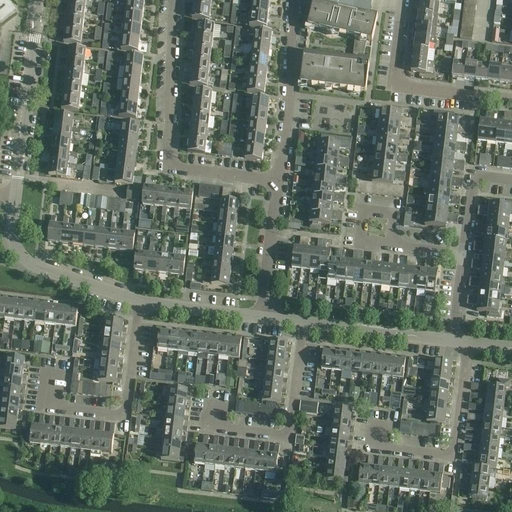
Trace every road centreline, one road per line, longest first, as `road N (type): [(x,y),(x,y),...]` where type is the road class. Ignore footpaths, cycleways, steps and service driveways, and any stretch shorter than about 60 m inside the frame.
road 1 (residential): [(276,182),(169,171),(173,0)]
road 2 (residential): [(51,379),(48,412),(127,421),(139,303)]
road 3 (residential): [(379,426),(375,449),(451,459),(469,345)]
road 4 (residential): [(213,407),(211,428),(287,439),(302,323)]
road 5 (residential): [(14,196),(39,0)]
road 6 (residential): [(139,303),(20,256),(11,235),(14,196)]
road 7 (residential): [(292,0),(276,182)]
road 8 (residential): [(453,343),(302,323)]
road 9 (residential): [(276,182),(263,319)]
road 10 (residential): [(263,319),(139,303)]
road 11 (residential): [(464,258),(476,175),(511,179)]
